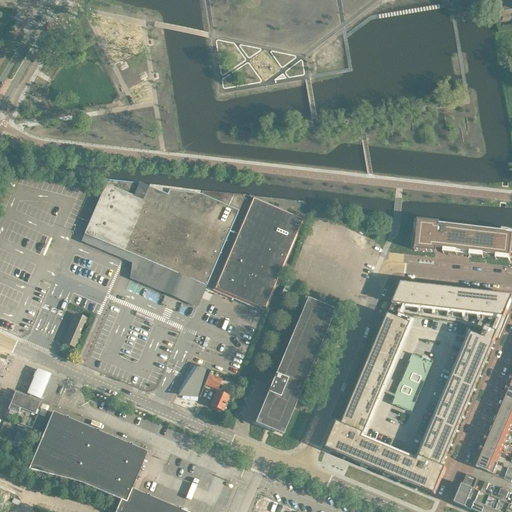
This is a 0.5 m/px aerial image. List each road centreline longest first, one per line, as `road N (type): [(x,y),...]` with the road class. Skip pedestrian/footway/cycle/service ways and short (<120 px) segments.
road 1 (residential): [(302,468),(386,270),(511,280)]
road 2 (tertiary): [(266,454),(5,341)]
road 3 (residential): [(511,337),(439,511)]
